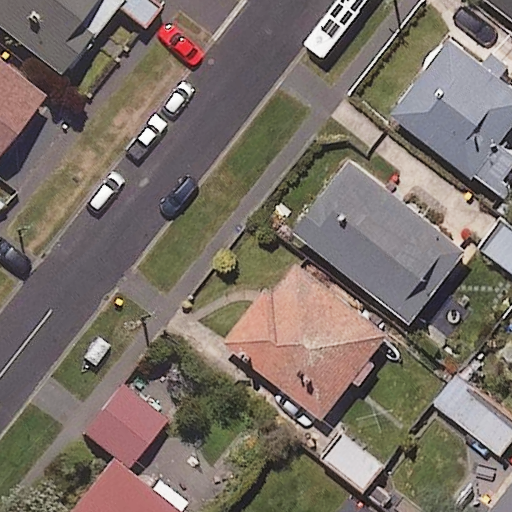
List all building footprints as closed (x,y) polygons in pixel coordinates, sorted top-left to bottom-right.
[(120,0),(0,0),(0,29),(60,77),(120,0)] [(511,0),(501,0),(511,8),(511,0)] [(511,116),(511,78),(451,30),(393,103),(494,183),(511,160),(511,144),(498,134),(511,116)] [(0,151),(43,97),(0,62),(0,151)] [(466,241),(350,149),(294,220),(410,312),(466,241)] [(511,220),(505,215),(484,243),(511,264),(511,220)] [(377,356),(370,350),(389,326),(291,249),(226,332),(323,409),(353,371),(360,377),(377,356)] [(511,433),(511,414),(458,371),(436,398),(500,449),(511,433)] [(155,476),(149,485),(124,465),(163,416),(119,381),(82,428),(111,451),(62,511),(182,511),(176,506),(182,498),(155,476)] [(383,459),(345,430),(327,453),(364,483),(383,459)] [(511,511),(511,472),(479,511),(511,511)]
